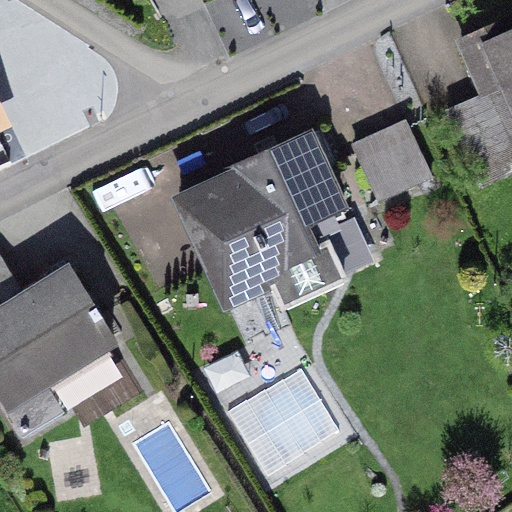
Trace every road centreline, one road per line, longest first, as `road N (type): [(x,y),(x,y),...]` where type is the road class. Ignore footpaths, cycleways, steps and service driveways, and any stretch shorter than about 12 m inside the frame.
road 1 (residential): [(206,96),(0,197)]
road 2 (residential): [(403,0),(206,96)]
road 3 (residential): [(51,0),(206,96)]
